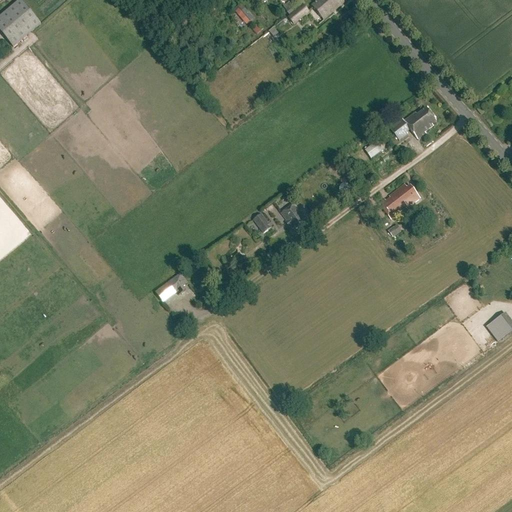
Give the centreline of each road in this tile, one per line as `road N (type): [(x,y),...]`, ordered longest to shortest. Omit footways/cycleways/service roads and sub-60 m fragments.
road 1 (track): [(469,116),(216,309),(187,312)]
road 2 (tertiary): [(511,167),(369,0)]
